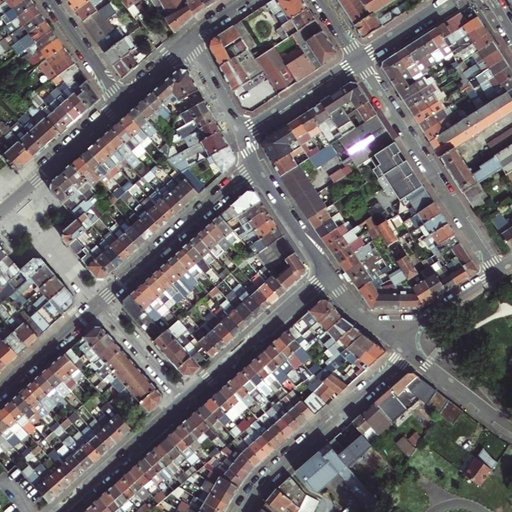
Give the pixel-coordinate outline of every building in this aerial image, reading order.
[(33,4),(30,0),(26,0),(3,16),(0,18),(0,20),(5,28),(8,25),(35,7),(33,4)] [(8,0),(0,6),(0,12),(3,16),(26,0),(8,0)] [(73,0),(69,3),(73,9),(76,13),(94,0),(73,0)] [(94,0),(76,13),(80,19),(83,23),(98,12),(94,8),(104,1),(103,0),(94,0)] [(120,0),(132,18),(140,13),(130,0),(120,0)] [(130,0),(140,13),(144,18),(147,16),(139,5),(145,0),(130,0)] [(153,0),(159,9),(174,34),(178,31),(191,19),(194,17),(184,0),(153,0)] [(184,0),(194,17),(201,12),(206,9),(200,0),(184,0)] [(200,0),(206,9),(212,5),(217,2),(215,0),(200,0)] [(274,0),(264,7),(266,10),(269,8),(274,15),(281,10),(289,22),(308,10),(302,1),(302,0),(274,0)] [(337,0),(339,1),(341,5),(343,9),(356,28),(375,15),(398,0),(337,0)] [(375,15),(356,28),(360,35),(364,40),(411,10),(407,3),(379,21),(375,15)] [(38,12),(35,7),(8,25),(14,34),(40,15),(38,12)] [(312,16),(308,10),(289,22),(282,27),(282,28),(286,33),(295,27),(299,32),(316,21),(312,16)] [(98,12),(83,23),(90,34),(101,50),(105,55),(117,46),(126,38),(119,29),(114,32),(99,11),(98,12)] [(444,40),(468,25),(460,13),(447,22),(437,28),(444,40)] [(44,21),(40,15),(14,34),(10,36),(16,44),(24,39),(46,23),(44,21)] [(478,18),(468,25),(444,40),(452,52),(452,53),(455,51),(454,50),(459,47),(456,43),(483,26),(481,23),(478,18)] [(319,27),(316,21),(299,32),(292,36),(299,47),(306,42),(323,32),(319,27)] [(237,24),(234,27),(249,50),(250,51),(256,47),(240,22),(237,24)] [(50,29),(46,23),(24,39),(16,44),(22,53),(27,50),(52,32),(50,29)] [(487,31),(483,26),(456,43),(459,47),(465,44),(467,48),(488,34),(487,31)] [(222,34),(219,36),(232,60),(249,50),(234,27),(222,34)] [(286,33),(282,28),(277,31),(284,42),(289,38),(286,33)] [(433,30),(429,33),(444,57),(452,52),(444,40),(437,28),(433,30)] [(162,30),(155,34),(162,45),(166,42),(168,40),(162,30)] [(55,36),(52,32),(27,50),(28,52),(30,50),(32,52),(23,58),(25,62),(28,61),(58,40),(55,36)] [(331,45),(323,32),(306,42),(322,67),(336,59),(337,54),(331,45)] [(426,35),(421,39),(436,62),(444,57),(429,33),(426,35)] [(491,39),(488,34),(467,48),(459,53),(464,61),(472,56),(494,42),(491,39)] [(220,68),(232,60),(219,36),(211,41),(211,44),(210,48),(220,68)] [(117,46),(105,55),(110,62),(113,67),(134,51),(136,49),(127,38),(126,38),(117,46)] [(144,43),(152,54),(154,53),(157,50),(149,39),(144,43)] [(418,41),(413,43),(428,67),(436,62),(421,39),(418,41)] [(4,40),(0,43),(0,44),(5,52),(9,49),(4,40)] [(61,45),(58,40),(28,61),(33,69),(37,66),(63,48),(61,45)] [(497,47),(494,42),(472,56),(478,64),(499,50),(497,47)] [(410,46),(405,49),(421,72),(428,67),(413,43),(410,46)] [(66,53),(63,48),(37,66),(43,74),(69,57),(66,53)] [(290,88),(297,84),(286,67),(274,48),(255,60),(264,73),(270,83),(279,95),(290,88)] [(402,51),(397,54),(413,78),(421,72),(405,49),(402,51)] [(227,81),(233,92),(242,87),(264,73),(255,60),(250,51),(249,50),(232,60),(220,68),(227,81)] [(503,56),(499,50),(478,64),(469,70),(464,73),(464,74),(467,78),(481,69),(483,72),(504,59),(503,56)] [(134,51),(113,67),(118,74),(123,80),(143,62),(134,51)] [(395,56),(390,59),(405,83),(407,81),(413,78),(397,54),(395,56)] [(316,71),(305,55),(286,67),(297,84),(308,76),(316,71)] [(72,62),(69,57),(43,74),(49,83),(51,81),(58,76),(75,65),(72,62)] [(392,83),(399,94),(411,86),(407,81),(405,83),(390,59),(383,63),(382,68),(392,83)] [(508,65),(504,59),(483,72),(476,77),(481,86),(489,81),(510,67),(508,65)] [(458,65),(456,61),(451,64),(455,69),(459,66),(458,65)] [(469,70),(463,61),(458,65),(459,66),(464,73),(469,70)] [(99,101),(75,65),(58,76),(62,80),(65,84),(89,110),(95,105),(99,101)] [(464,74),(464,73),(459,66),(455,69),(460,77),(464,74)] [(511,70),(510,67),(489,81),(494,89),(511,77),(511,70)] [(184,71),(179,71),(161,86),(153,93),(169,111),(175,106),(176,108),(189,101),(186,97),(199,90),(189,72),(184,71)] [(467,78),(464,74),(460,77),(462,79),(459,81),(463,86),(469,82),(467,78)] [(62,80),(58,76),(51,81),(55,86),(62,80)] [(402,99),(404,102),(435,82),(431,77),(426,81),(424,78),(411,86),(399,94),(402,99)] [(511,77),(494,89),(499,98),(511,89),(511,77)] [(18,80),(13,83),(20,90),(23,88),(18,80)] [(486,94),(494,89),(489,81),(481,86),(486,94)] [(407,107),(409,110),(440,90),(435,82),(404,102),(407,107)] [(474,90),(469,82),(463,86),(460,88),(462,92),(465,90),(468,94),(474,90)] [(277,97),(279,95),(270,83),(264,87),(272,100),(277,97)] [(86,113),(89,110),(65,84),(59,90),(82,116),(86,113)] [(338,94),(322,104),(331,119),(343,138),(357,129),(347,115),(350,113),(351,114),(354,112),(369,103),(357,85),(352,85),(338,94)] [(254,112),(272,100),(264,87),(249,97),(242,87),(233,92),(240,104),(242,109),(254,112)] [(79,119),(82,116),(59,90),(57,88),(50,94),(51,95),(75,123),(79,119)] [(511,89),(499,98),(491,103),(485,107),(479,111),(463,121),(430,142),(435,150),(440,158),(455,149),(511,112),(511,89)] [(491,103),(499,98),(494,89),(486,94),(491,103)] [(189,103),(202,96),(201,94),(199,90),(186,97),(189,101),(189,103)] [(412,115),(414,117),(443,99),(447,97),(444,92),(442,93),(440,90),(409,110),(412,115)] [(479,98),(474,90),(468,94),(473,102),(479,98)] [(65,132),(68,129),(44,101),(38,94),(36,92),(27,98),(37,109),(61,136),(65,132)] [(150,96),(145,101),(164,121),(172,114),(169,111),(153,93),(150,96)] [(72,126),(75,123),(51,95),(44,101),(68,129),(72,126)] [(192,109),(205,102),(204,99),(202,96),(189,103),(192,109)] [(473,102),(479,111),(485,107),(479,98),(473,102)] [(417,123),(419,126),(448,107),(443,99),(414,117),(417,123)] [(141,105),(137,108),(155,129),(159,125),(172,139),(173,131),(164,121),(145,101),(141,105)] [(208,108),(205,102),(192,109),(181,115),(186,124),(210,112),(208,108)] [(369,103),(354,112),(360,122),(364,122),(365,124),(378,116),(375,111),(369,103)] [(309,112),(331,146),(333,144),(322,125),(331,119),(322,104),(317,107),(309,112)] [(422,130),(424,133),(453,115),(448,107),(419,126),(422,130)] [(133,112),(128,116),(150,140),(158,132),(155,129),(137,108),(133,112)] [(56,140),(61,136),(37,109),(34,112),(31,109),(26,114),(27,116),(52,144),(56,140)] [(214,118),(210,112),(186,124),(173,131),(172,139),(170,146),(174,144),(186,138),(216,122),(214,118)] [(298,119),(308,134),(311,139),(316,136),(325,150),(331,146),(309,112),(305,115),(298,119)] [(428,140),(430,142),(463,121),(457,112),(453,115),(424,133),(428,140)] [(48,147),(52,144),(27,116),(19,123),(44,151),(48,147)] [(123,120),(120,123),(142,148),(151,141),(150,140),(128,116),(123,120)] [(386,129),(378,116),(365,124),(357,129),(343,138),(333,144),(331,146),(338,157),(342,164),(351,158),(389,133),(386,129)] [(294,122),(288,126),(302,147),(303,149),(306,147),(304,144),(309,141),(306,136),(308,134),(298,119),(294,122)] [(27,166),(35,159),(10,132),(0,120),(0,130),(6,137),(5,138),(13,147),(3,157),(18,174),(27,166)] [(219,127),(216,122),(186,138),(191,148),(221,132),(219,127)] [(38,156),(44,151),(19,123),(10,132),(35,159),(38,156)] [(116,127),(112,130),(137,158),(145,151),(142,148),(120,123),(116,127)] [(296,151),(302,147),(288,126),(285,127),(282,130),(296,151)] [(495,156),(511,145),(511,129),(488,145),(495,156)] [(108,134),(104,137),(128,163),(142,179),(143,178),(150,172),(137,158),(112,130),(108,134)] [(270,159),(274,165),(291,154),(293,157),(295,155),(293,153),(296,151),(282,130),(263,142),(261,145),(270,159)] [(224,138),(221,132),(191,148),(178,155),(168,160),(169,161),(180,173),(187,169),(195,165),(190,157),(206,150),(210,157),(229,147),(224,138)] [(393,139),(389,133),(351,158),(358,168),(371,160),(396,143),(393,139)] [(101,140),(97,144),(120,170),(128,163),(104,137),(101,140)] [(168,160),(170,146),(168,143),(159,150),(166,158),(168,160)] [(377,177),(405,159),(402,154),(396,143),(371,160),(377,169),(373,171),(377,177)] [(93,147),(89,151),(113,178),(121,171),(120,170),(97,144),(93,147)] [(174,144),(170,146),(168,160),(178,155),(174,144)] [(511,145),(495,156),(495,157),(495,158),(502,168),(506,175),(510,172),(511,170),(511,145)] [(310,160),(309,160),(316,171),(338,157),(331,146),(325,150),(320,153),(310,160)] [(232,152),(229,147),(210,157),(206,159),(210,165),(216,162),(222,174),(233,164),(235,157),(232,152)] [(302,147),(296,151),(293,153),(295,155),(297,154),(300,158),(306,154),(303,149),(302,147)] [(317,148),(306,154),(310,160),(320,153),(317,148)] [(459,188),(463,193),(478,184),(472,175),(455,149),(440,158),(445,165),(452,176),(459,188)] [(85,154),(81,158),(101,180),(104,177),(108,182),(113,178),(89,151),(85,154)] [(278,173),(281,178),(299,167),(293,157),(291,154),(274,165),(278,173)] [(77,161),(73,165),(93,188),(101,180),(81,158),(77,161)] [(481,170),(472,175),(478,184),(479,183),(502,168),(495,158),(480,167),(481,170)] [(405,159),(377,177),(379,180),(384,177),(398,197),(401,202),(407,197),(424,187),(421,183),(408,163),(405,159)] [(67,170),(63,174),(82,194),(84,196),(93,188),(73,165),(67,170)] [(162,169),(158,165),(151,171),(154,175),(162,169)] [(211,184),(195,165),(187,169),(205,189),(211,184)] [(347,165),(329,177),(333,183),(351,172),(347,165)] [(285,183),(296,199),(312,188),(299,167),(281,178),(285,183)] [(203,191),(205,189),(187,169),(180,173),(199,195),(203,191)] [(154,175),(151,171),(150,172),(143,178),(147,182),(148,183),(155,176),(154,175)] [(196,198),(199,195),(180,173),(172,180),(191,202),(196,198)] [(51,192),(69,212),(77,205),(74,202),(82,194),(63,174),(52,184),(51,188),(51,192)] [(147,182),(143,178),(142,179),(136,184),(139,188),(147,182)] [(188,204),(191,202),(172,180),(165,187),(184,208),(188,204)] [(123,189),(126,193),(128,191),(134,186),(131,182),(123,189)] [(470,203),(480,196),(485,193),(479,183),(478,184),(463,193),(465,196),(468,202),(470,203)] [(139,188),(136,184),(134,186),(128,191),(133,196),(140,190),(139,188)] [(121,198),(126,193),(123,189),(121,187),(113,194),(115,196),(118,200),(121,198)] [(181,210),(184,208),(165,187),(157,194),(176,215),(181,210)] [(430,196),(424,187),(407,197),(414,208),(409,211),(414,217),(434,204),(430,196)] [(174,217),(176,215),(157,194),(152,188),(150,190),(155,196),(150,200),(169,222),(174,217)] [(307,216),(310,220),(327,209),(312,188),(296,199),(307,216)] [(133,196),(128,191),(126,193),(121,198),(125,203),(133,196)] [(248,192),(220,217),(226,224),(235,219),(262,203),(256,193),(251,192),(248,192)] [(64,241),(69,246),(77,239),(84,232),(96,222),(94,220),(92,222),(85,214),(91,209),(99,219),(107,212),(111,208),(110,207),(107,203),(98,193),(88,201),(87,200),(71,214),(77,222),(65,233),(64,237),(64,241)] [(117,202),(118,200),(115,196),(107,203),(110,207),(117,202)] [(480,196),(470,203),(472,207),(474,210),(485,203),(480,196)] [(125,203),(121,198),(118,200),(117,202),(122,208),(126,204),(125,203)] [(167,224),(169,222),(150,200),(148,198),(146,200),(147,202),(142,207),(161,228),(167,224)] [(265,208),(262,203),(235,219),(236,221),(238,220),(242,226),(267,212),(265,208)] [(438,209),(434,204),(414,217),(403,224),(404,224),(405,226),(409,232),(410,234),(421,228),(442,214),(438,209)] [(160,230),(161,228),(142,207),(140,205),(138,207),(140,209),(135,214),(154,235),(160,230)] [(338,215),(340,214),(334,205),(329,208),(333,213),(335,212),(338,215)] [(313,226),(316,230),(333,218),(327,209),(310,220),(309,221),(313,226)] [(107,212),(99,219),(104,224),(111,217),(107,212)] [(152,237),(154,235),(135,214),(133,212),(131,214),(133,216),(127,220),(146,242),(152,237)] [(271,217),(267,212),(242,226),(240,228),(241,230),(243,229),(248,235),(272,220),(271,217)] [(319,234),(322,239),(346,223),(340,214),(338,215),(333,218),(316,230),(319,234)] [(444,219),(442,214),(421,228),(427,238),(448,225),(444,219)] [(511,250),(511,235),(508,230),(498,214),(491,219),(501,234),(502,236),(511,251),(511,250)] [(397,228),(404,224),(403,224),(398,215),(392,219),(397,228)] [(217,219),(212,223),(232,245),(233,247),(236,245),(234,243),(239,238),(226,224),(220,217),(217,219)] [(144,243),(146,242),(127,220),(126,219),(123,221),(125,222),(120,227),(139,248),(144,243)] [(276,225),(272,220),(248,235),(253,244),(278,229),(276,225)] [(330,251),(334,256),(358,239),(357,237),(363,232),(362,230),(367,226),(365,222),(350,233),(328,247),(330,251)] [(383,236),(393,231),(390,226),(388,222),(378,228),(382,235),(383,236)] [(209,226),(205,230),(224,252),(232,245),(212,223),(209,226)] [(324,243),(328,247),(350,233),(346,227),(348,226),(346,223),(322,239),(324,243)] [(137,250),(139,248),(120,227),(118,225),(116,227),(117,229),(112,234),(131,255),(137,250)] [(448,225),(427,238),(417,245),(420,250),(426,246),(424,244),(426,243),(429,248),(430,247),(435,255),(435,254),(439,252),(436,248),(455,235),(452,231),(448,225)] [(398,230),(401,236),(409,232),(405,226),(398,230)] [(369,232),(374,241),(382,235),(378,228),(377,227),(371,231),(369,232)] [(282,235),(278,229),(253,244),(248,248),(249,250),(253,254),(255,256),(284,237),(282,235)] [(122,263),(124,262),(105,240),(96,230),(94,233),(102,242),(97,247),(116,268),(122,263)] [(202,233),(198,236),(217,258),(224,252),(205,230),(202,233)] [(388,245),(398,239),(396,235),(393,231),(383,236),(388,245)] [(84,232),(77,239),(81,244),(89,237),(84,232)] [(130,256),(131,255),(112,234),(111,232),(108,234),(110,236),(105,240),(124,262),(130,256)] [(403,236),(412,252),(418,249),(408,233),(403,236)] [(436,248),(439,252),(442,257),(462,245),(459,240),(455,235),(436,248)] [(194,240),(190,243),(209,265),(217,258),(198,236),(194,240)] [(287,242),(284,237),(255,256),(257,258),(269,272),(273,269),(283,262),(296,254),(294,251),(287,242)] [(337,260),(340,264),(366,246),(361,238),(358,239),(334,256),(337,260)] [(72,250),(73,251),(81,244),(77,239),(69,246),(72,250)] [(398,262),(408,256),(402,246),(398,239),(388,245),(398,262)] [(187,246),(183,250),(204,274),(212,268),(209,265),(190,243),(187,246)] [(105,279),(109,275),(89,253),(81,244),(73,251),(97,278),(101,278),(105,279)] [(343,269),(346,273),(378,251),(376,248),(374,250),(370,244),(366,246),(340,264),(343,269)] [(462,245),(442,257),(449,267),(453,265),(457,270),(461,267),(468,278),(479,272),(473,263),(462,245)] [(115,270),(116,268),(97,247),(97,246),(89,253),(109,275),(115,270)] [(0,268),(0,269),(2,271),(5,273),(15,264),(0,247),(0,268)] [(179,253),(175,257),(198,282),(206,275),(204,274),(183,250),(179,253)] [(253,254),(249,250),(242,256),(246,261),(253,254)] [(413,254),(417,261),(424,258),(419,250),(413,254)] [(349,277),(352,281),(378,263),(383,260),(378,251),(346,273),(349,277)] [(255,256),(253,254),(246,261),(248,264),(249,265),(257,258),(255,256)] [(303,263),(296,254),(283,262),(286,266),(283,269),(285,271),(278,275),(273,269),(269,272),(287,292),(306,275),(307,269),(303,263)] [(238,267),(246,261),(242,256),(241,256),(234,262),(238,267)] [(404,271),(414,265),(410,259),(408,256),(398,262),(401,266),(404,271)] [(172,259),(168,263),(190,288),(192,290),(194,288),(193,287),(198,282),(175,257),(172,259)] [(16,291),(46,265),(42,260),(39,260),(34,260),(22,271),(21,272),(24,276),(16,282),(13,279),(9,283),(16,291)] [(248,264),(246,261),(238,267),(241,270),(248,264)] [(421,264),(424,271),(430,267),(426,261),(421,264)] [(453,288),(457,286),(450,274),(444,266),(442,268),(438,261),(430,266),(435,273),(447,292),(453,288)] [(164,267),(160,270),(184,297),(187,294),(185,292),(190,288),(168,263),(164,267)] [(355,286),(359,291),(380,277),(389,270),(387,267),(381,272),(379,269),(381,267),(378,263),(352,281),(355,286)] [(21,272),(22,271),(17,266),(15,264),(5,273),(2,271),(0,272),(0,285),(3,288),(9,283),(13,279),(21,272)] [(41,290),(56,276),(51,270),(46,265),(16,291),(10,297),(20,308),(28,301),(22,294),(34,283),(38,287),(35,290),(37,293),(41,290)] [(414,265),(404,271),(409,280),(419,274),(416,270),(414,265)] [(453,265),(449,267),(452,273),(450,274),(457,286),(463,281),(468,278),(461,267),(457,270),(453,265)] [(420,309),(424,306),(409,280),(404,271),(401,266),(388,275),(393,283),(397,288),(397,294),(400,294),(401,309),(412,309),(420,309)] [(219,276),(223,281),(231,274),(227,269),(219,276)] [(157,273),(153,277),(177,303),(178,304),(185,297),(184,297),(160,270),(157,273)] [(283,294),(287,292),(269,272),(261,278),(279,298),(283,294)] [(441,295),(447,292),(435,273),(424,280),(423,281),(435,300),(435,299),(441,295)] [(431,302),(435,300),(423,281),(419,274),(409,280),(424,306),(431,302)] [(34,304),(40,310),(66,288),(61,282),(56,276),(41,290),(45,295),(34,304)] [(276,301),(279,298),(261,278),(259,276),(255,280),(250,276),(248,278),(253,284),(272,305),(276,301)] [(150,279),(145,283),(169,310),(177,303),(153,277),(150,279)] [(367,302),(372,310),(373,296),(374,295),(380,294),(380,284),(383,282),(380,277),(359,291),(367,302)] [(209,294),(216,287),(212,282),(204,289),(209,294)] [(382,310),(388,309),(388,287),(387,287),(383,282),(380,284),(380,294),(374,295),(373,296),(372,310),(382,310)] [(0,305),(0,306),(10,297),(16,291),(9,283),(3,288),(0,285),(0,305)] [(143,285),(138,290),(162,316),(169,310),(145,283),(143,285)] [(397,309),(401,309),(400,294),(397,294),(397,288),(393,283),(388,287),(388,309),(397,309)] [(261,314),(264,311),(244,288),(240,284),(233,291),(257,318),(261,314)] [(269,308),(272,305),(253,284),(248,289),(246,286),(244,288),(264,311),(269,308)] [(218,290),(216,287),(209,294),(211,297),(218,290)] [(40,310),(31,318),(44,333),(54,324),(75,306),(75,302),(75,298),(66,288),(40,310)] [(135,292),(130,297),(154,323),(162,316),(138,290),(135,292)] [(255,320),(257,318),(233,291),(226,298),(227,300),(250,325),(255,320)] [(212,297),(211,297),(209,294),(201,301),(204,304),(212,297)] [(158,339),(164,333),(154,323),(130,297),(125,301),(125,304),(124,309),(141,327),(145,324),(147,327),(158,339)] [(247,327),(250,325),(227,300),(220,306),(221,308),(242,331),(247,327)] [(311,310),(301,319),(310,330),(334,308),(330,302),(322,301),(311,310)] [(38,338),(44,333),(31,318),(20,328),(0,306),(0,305),(0,315),(9,326),(28,347),(38,338)] [(199,313),(194,307),(186,314),(190,319),(192,320),(199,313)] [(239,334),(242,331),(221,308),(213,314),(214,315),(234,338),(239,334)] [(338,313),(334,308),(310,330),(317,337),(309,344),(302,337),(296,342),(305,352),(328,332),(343,319),(338,313)] [(190,319),(186,314),(178,321),(183,325),(190,319)] [(232,340),(234,338),(214,315),(207,322),(227,344),(232,340)] [(348,323),(343,319),(328,332),(333,338),(321,348),(325,353),(328,350),(354,327),(348,323)] [(159,348),(162,352),(187,330),(183,325),(178,321),(164,333),(158,339),(154,342),(159,348)] [(225,347),(227,344),(207,322),(207,321),(199,328),(220,351),(225,347)] [(24,351),(28,347),(9,326),(0,333),(0,336),(18,356),(24,351)] [(217,354),(220,351),(199,328),(195,331),(191,326),(187,330),(191,335),(194,339),(202,348),(212,358),(217,354)] [(291,329),(287,331),(296,342),(302,337),(293,326),(291,329)] [(359,331),(354,327),(328,350),(334,356),(320,368),(313,375),(315,377),(316,377),(364,335),(359,331)] [(81,354),(83,356),(108,334),(103,329),(95,328),(83,338),(77,344),(81,347),(80,348),(84,352),(81,354)] [(167,356),(170,360),(190,343),(194,339),(191,335),(187,330),(162,352),(167,356)] [(283,335),(280,338),(302,364),(310,357),(305,352),(296,342),(287,331),(283,335)] [(87,356),(92,362),(115,342),(112,340),(108,334),(83,356),(85,359),(87,356)] [(371,340),(364,335),(316,377),(322,382),(332,374),(348,360),(354,364),(352,366),(354,368),(357,366),(355,364),(377,345),(371,340)] [(14,360),(18,356),(0,336),(0,359),(6,367),(14,360)] [(276,342),(272,345),(295,370),(302,364),(280,338),(276,342)] [(95,370),(97,372),(122,350),(119,347),(115,342),(92,362),(98,368),(95,370)] [(174,365),(178,369),(200,350),(198,348),(196,349),(190,343),(170,360),(174,365)] [(268,348),(265,352),(288,378),(289,379),(296,372),(295,370),(272,345),(268,348)] [(387,352),(377,345),(355,364),(357,366),(354,368),(347,374),(351,379),(350,380),(353,383),(363,374),(387,352)] [(210,360),(212,358),(202,348),(200,350),(178,369),(181,373),(184,376),(192,376),(210,360)] [(71,349),(65,354),(74,364),(80,359),(71,349)] [(101,372),(106,378),(128,358),(125,354),(122,350),(97,372),(99,374),(101,372)] [(261,355),(257,358),(281,385),(288,378),(265,352),(261,355)] [(74,364),(65,354),(63,357),(58,361),(77,382),(84,376),(74,364)] [(108,380),(113,386),(136,366),(133,363),(128,358),(106,378),(104,380),(106,382),(108,380)] [(254,361),(250,365),(275,394),(283,387),(281,385),(257,358),(254,361)] [(77,382),(58,361),(55,364),(50,368),(71,391),(73,394),(81,387),(77,382)] [(320,368),(316,364),(309,371),(312,375),(313,375),(320,368)] [(247,368),(242,372),(261,393),(264,390),(270,398),(268,400),(274,407),(277,404),(281,401),(275,394),(250,365),(247,368)] [(112,388),(119,396),(143,374),(139,370),(136,366),(113,386),(112,388)] [(312,375),(309,371),(304,366),(301,369),(305,373),(301,377),(305,381),(310,377),(312,375)] [(71,391),(50,368),(47,371),(43,374),(64,398),(71,391)] [(239,375),(235,379),(255,401),(262,409),(266,413),(273,407),(274,407),(268,400),(261,393),(242,372),(239,375)] [(64,398),(43,374),(40,377),(35,381),(56,405),(61,410),(68,403),(64,398)] [(118,396),(125,404),(150,382),(146,378),(143,374),(119,396),(118,396)] [(339,394),(348,386),(332,374),(322,382),(323,382),(336,392),(339,394)] [(419,399),(428,385),(415,374),(412,374),(409,374),(391,390),(400,400),(410,392),(416,397),(419,399)] [(232,381),(227,385),(248,408),(255,401),(235,379),(232,381)] [(56,405),(35,381),(32,384),(28,388),(49,411),(56,405)] [(333,396),(336,392),(323,382),(322,384),(317,381),(311,386),(310,384),(309,385),(305,381),(304,382),(315,392),(326,402),(333,396)] [(135,409),(156,390),(153,386),(150,382),(125,404),(132,412),(135,409)] [(224,388),(220,392),(240,415),(248,408),(227,385),(224,388)] [(427,404),(437,392),(428,385),(419,399),(427,404)] [(49,411),(28,388),(25,390),(20,395),(41,418),(49,411)] [(156,390),(135,409),(144,419),(150,414),(162,404),(162,396),(160,394),(156,390)] [(406,407),(400,400),(391,390),(383,396),(376,403),(393,423),(409,410),(406,407)] [(312,418),(315,416),(304,403),(294,391),(293,391),(289,394),(287,396),(292,402),(308,421),(312,418)] [(216,395),(212,399),(231,420),(233,422),(240,415),(220,392),(216,395)] [(328,404),(326,402),(315,392),(304,403),(315,416),(322,409),(328,404)] [(416,397),(410,392),(400,400),(406,407),(416,397)] [(448,401),(437,392),(427,404),(440,414),(448,401)] [(41,418),(20,395),(17,397),(13,401),(34,425),(41,418)] [(209,401),(205,405),(223,425),(224,426),(231,420),(212,399),(209,401)] [(34,425),(13,401),(10,404),(5,408),(26,432),(34,425)] [(464,413),(448,401),(440,414),(438,417),(453,428),(464,413)] [(306,423),(308,421),(292,402),(286,408),(286,409),(302,427),(306,423)] [(106,415),(125,436),(129,432),(132,430),(108,403),(101,410),(106,415)] [(393,423),(376,403),(365,412),(353,423),(358,428),(363,434),(371,443),(393,423)] [(300,429),(302,427),(286,409),(283,411),(277,404),(274,407),(273,407),(295,433),(300,429)] [(202,408),(197,412),(215,432),(223,425),(205,405),(202,408)] [(293,435),(295,433),(273,407),(266,413),(276,425),(289,439),(293,435)] [(26,432),(5,408),(2,410),(0,412),(0,416),(20,439),(21,440),(28,433),(26,432)] [(69,419),(76,412),(72,408),(65,415),(69,419)] [(266,413),(262,409),(255,416),(259,420),(260,419),(266,413)] [(76,412),(69,419),(72,423),(80,417),(76,412)] [(194,415),(190,418),(208,439),(212,443),(216,439),(224,449),(225,448),(228,446),(223,441),(215,432),(197,412),(194,415)] [(287,440),(289,439),(276,425),(266,413),(260,419),(266,426),(282,444),(287,440)] [(84,420),(110,450),(114,445),(117,443),(98,422),(91,414),(84,420)] [(69,419),(65,415),(57,421),(61,425),(69,419)] [(98,422),(117,443),(122,439),(125,436),(106,415),(98,422)] [(257,421),(259,420),(255,416),(255,415),(247,422),(251,426),(253,424),(257,421)] [(20,439),(0,416),(0,431),(11,445),(12,446),(20,439)] [(187,421),(182,425),(200,445),(208,439),(190,418),(187,421)] [(69,419),(61,425),(65,429),(65,430),(72,423),(69,419)] [(76,427),(102,456),(107,452),(110,450),(84,420),(76,427)] [(249,428),(251,426),(247,422),(245,420),(238,427),(240,429),(243,433),(246,430),(249,428)] [(54,432),(61,425),(57,421),(50,428),(54,432)] [(280,446),(282,444),(266,426),(264,429),(257,421),(253,424),(258,430),(275,450),(280,446)] [(65,429),(61,425),(54,432),(57,436),(65,429)] [(179,428),(175,432),(194,453),(201,446),(200,445),(182,425),(179,428)] [(238,437),(243,433),(240,429),(238,427),(237,426),(230,433),(230,434),(232,436),(235,439),(238,437)] [(70,435),(95,463),(100,459),(102,456),(76,427),(69,434),(70,435)] [(46,439),(54,432),(50,428),(42,434),(46,439)] [(274,452),(275,450),(258,430),(254,434),(249,428),(246,430),(250,435),(269,456),(274,452)] [(375,447),(371,443),(363,434),(358,428),(351,434),(357,440),(350,446),(339,456),(350,469),(375,447)] [(11,445),(0,431),(0,447),(4,451),(11,445)] [(57,436),(54,432),(46,439),(50,443),(57,436)] [(172,435),(167,438),(186,459),(192,466),(199,459),(194,453),(175,432),(172,435)] [(417,433),(410,439),(415,445),(422,439),(417,433)] [(39,445),(46,439),(42,434),(35,441),(39,445)] [(233,442),(235,439),(232,436),(230,434),(223,441),(228,446),(233,442)] [(62,441),(87,470),(92,465),(95,463),(70,435),(62,441)] [(267,458),(269,456),(250,435),(244,440),(262,462),(267,458)] [(412,444),(405,436),(398,443),(405,451),(412,444)] [(260,463),(262,462),(244,440),(242,442),(238,437),(235,439),(233,442),(239,449),(255,468),(260,463)] [(163,442),(160,445),(179,466),(186,459),(167,438),(163,442)] [(50,443),(46,439),(39,445),(43,450),(47,455),(51,451),(47,446),(50,443)] [(55,448),(80,477),(84,472),(87,470),(62,441),(55,448)] [(35,456),(43,450),(39,445),(31,452),(35,456)] [(157,447),(152,452),(174,476),(181,469),(179,466),(160,445),(157,447)] [(338,455),(329,445),(321,452),(320,451),(312,458),(296,472),(311,488),(319,492),(340,474),(352,488),(351,489),(370,511),(376,511),(381,504),(350,469),(339,456),(338,455)] [(24,459),(31,452),(27,447),(20,454),(24,459)] [(51,451),(47,455),(72,483),(77,478),(80,477),(55,448),(51,451)] [(254,470),(255,468),(239,449),(234,455),(225,448),(224,449),(221,452),(228,457),(250,475),(254,470)] [(217,455),(220,452),(217,449),(209,455),(213,459),(215,457),(217,455)] [(469,470),(465,475),(481,487),(499,464),(492,459),(485,449),(474,463),(477,466),(472,472),(469,470)] [(35,456),(31,452),(24,459),(27,462),(35,456)] [(148,455),(145,458),(163,479),(166,482),(174,476),(152,452),(148,455)] [(19,463),(24,459),(20,454),(12,461),(16,466),(19,463)] [(41,463),(65,490),(71,485),(72,483),(47,455),(40,461),(41,463)] [(205,466),(213,459),(209,455),(202,462),(205,466)] [(243,484),(244,481),(223,464),(218,470),(211,466),(218,460),(215,457),(213,459),(205,466),(203,467),(211,472),(239,488),(243,484)] [(248,476),(250,475),(228,457),(223,464),(244,481),(248,476)] [(141,461),(137,465),(155,485),(163,479),(145,458),(141,461)] [(9,472),(16,466),(12,461),(11,460),(4,466),(9,472)] [(19,463),(16,466),(18,468),(45,498),(50,503),(55,499),(57,496),(34,470),(30,466),(25,471),(19,463)] [(34,470),(57,496),(62,492),(65,490),(41,463),(34,470)] [(134,468),(130,472),(148,492),(155,485),(137,465),(134,468)] [(185,473),(190,479),(191,477),(198,472),(193,467),(185,473)] [(127,474),(122,478),(137,495),(144,503),(152,496),(148,492),(130,472),(127,474)] [(237,491),(239,488),(211,472),(206,480),(234,497),(237,491)] [(178,480),(182,485),(187,480),(190,479),(185,473),(177,479),(178,480)] [(308,496),(291,477),(283,484),(278,489),(301,509),(308,496)] [(120,481),(115,484),(131,502),(133,501),(132,499),(137,495),(122,478),(120,481)] [(179,487),(182,485),(178,480),(170,487),(174,492),(179,487)] [(232,500),(234,497),(206,480),(201,489),(205,491),(229,505),(232,500)] [(112,487),(107,492),(125,511),(133,504),(131,502),(115,484),(112,487)] [(184,491),(179,487),(174,492),(171,494),(176,497),(179,499),(184,491)] [(299,511),(301,509),(278,489),(274,492),(269,499),(265,505),(262,509),(267,511),(286,511),(288,509),(291,511),(299,511)] [(224,511),(227,508),(229,505),(205,491),(200,500),(220,511),(224,511)] [(105,494),(100,498),(112,511),(125,511),(107,492),(105,494)] [(163,501),(167,498),(161,492),(154,499),(159,504),(163,501)] [(315,511),(321,502),(308,496),(301,509),(299,511),(315,511)] [(220,511),(200,500),(195,497),(192,504),(197,507),(195,509),(200,511),(220,511)] [(96,501),(92,505),(98,511),(112,511),(100,498),(96,501)] [(200,511),(195,509),(183,501),(178,510),(181,511),(200,511)]
